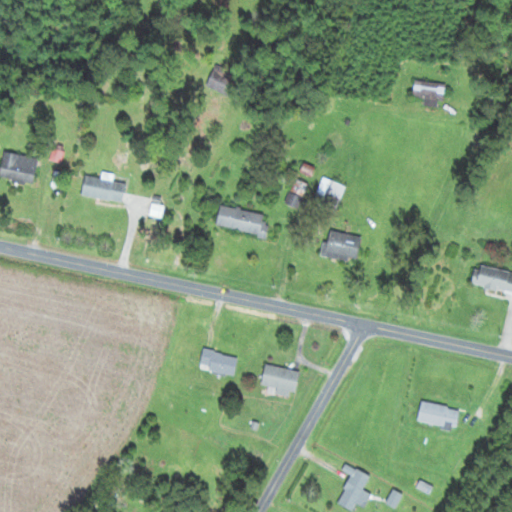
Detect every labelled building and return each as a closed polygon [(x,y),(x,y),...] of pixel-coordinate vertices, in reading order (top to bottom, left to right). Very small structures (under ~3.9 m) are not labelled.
[(239,75),(217,64),(206,86),(229,96),(239,75)] [(444,104),(447,85),(416,80),(413,99),(444,104)] [(0,178),(0,179),(35,184),(38,157),(3,153),(0,178)] [(123,203),(127,182),(86,176),(83,196),(123,203)] [(336,214),(346,186),(324,178),(313,205),(336,214)] [(268,237),(270,223),(264,222),(266,214),(221,205),(217,227),(268,237)] [(323,257),(358,263),(362,237),(327,232),(323,257)] [(511,273),(477,265),(473,285),(511,294),(511,273)] [(239,358),(205,348),(200,367),(234,377),(239,358)] [(278,389),(277,393),(295,397),(301,372),(267,364),(262,385),(278,389)] [(418,421),(457,430),(461,410),(422,401),(418,421)] [(352,475),(338,504),(354,511),(357,503),(366,507),(372,494),(364,491),(371,476),(346,464),(343,471),(352,475)] [(387,503),(395,508),(403,495),(395,491),(387,503)]
